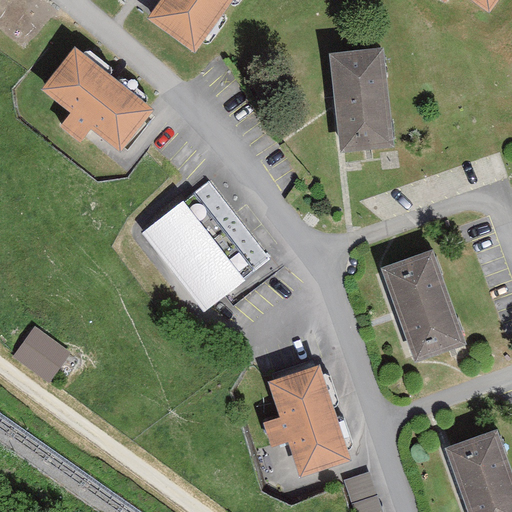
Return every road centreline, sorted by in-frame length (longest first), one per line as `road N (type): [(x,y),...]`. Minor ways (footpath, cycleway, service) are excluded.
road 1 (residential): [(408,511),(314,251),(169,91),(60,0)]
road 2 (track): [(0,358),(211,511)]
